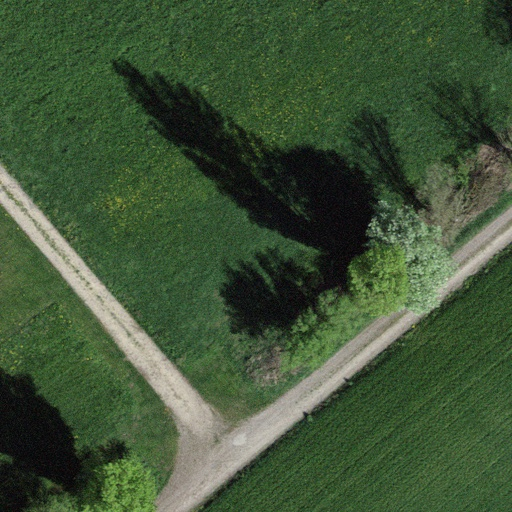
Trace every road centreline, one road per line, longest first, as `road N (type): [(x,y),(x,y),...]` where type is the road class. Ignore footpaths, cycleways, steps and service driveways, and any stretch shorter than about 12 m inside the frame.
road 1 (track): [(177,511),(511,224)]
road 2 (track): [(0,195),(229,467)]
